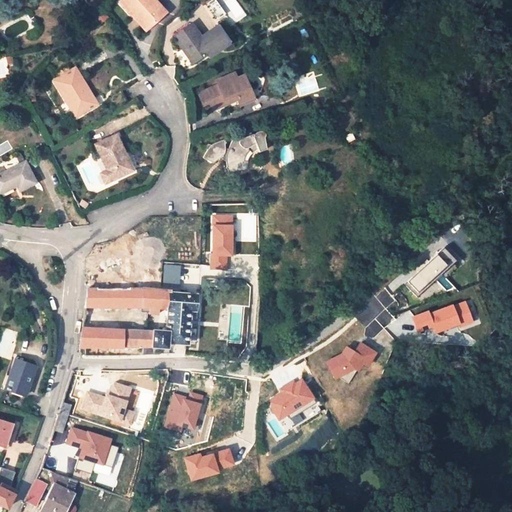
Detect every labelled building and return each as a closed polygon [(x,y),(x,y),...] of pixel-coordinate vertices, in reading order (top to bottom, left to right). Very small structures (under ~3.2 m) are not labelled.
[(151,3),(153,0),(120,0),(120,1),(146,29),(162,14),(151,3)] [(165,12),(154,0),(153,0),(151,3),(162,14),(165,12)] [(69,7),(77,11),(78,10),(80,6),(73,1),(69,7)] [(82,20),(77,15),(73,19),(79,23),(82,20)] [(207,51),(209,55),(212,59),(232,45),(221,25),(202,39),(209,49),(207,51)] [(192,27),(177,38),(194,66),(209,55),(207,51),(199,41),(192,27)] [(202,39),(199,41),(207,51),(209,49),(202,39)] [(53,80),(66,101),(69,100),(78,115),(96,104),(74,67),(53,80)] [(229,81),(236,78),(233,73),(226,76),(229,81)] [(209,101),(213,110),(226,104),(224,100),(235,95),(237,99),(251,93),(243,75),(236,78),(229,81),(226,76),(215,81),(217,85),(198,93),(203,103),(209,101)] [(126,102),(119,90),(108,97),(114,109),(126,102)] [(238,102),(252,96),(251,93),(237,99),(238,102)] [(226,104),(237,99),(235,95),(224,100),(226,104)] [(75,117),(78,115),(69,100),(66,101),(75,117)] [(255,133),(251,135),(257,149),(258,152),(265,149),(264,138),(265,136),(265,135),(265,134),(264,133),(263,132),(262,131),(261,131),(257,132),(256,133),(255,133)] [(256,150),(257,149),(251,135),(248,135),(244,137),(241,140),(237,134),(231,142),(228,148),(226,153),(226,160),(227,165),(229,171),(247,169),(246,167),(246,164),(247,162),(247,159),(248,156),(250,155),(252,152),(254,151),(256,150)] [(116,135),(95,144),(111,179),(129,171),(121,153),(124,152),(116,135)] [(226,153),(228,148),(225,148),(225,139),(221,141),(216,143),(213,145),(211,146),(210,146),(209,146),(208,146),(207,147),(207,148),(207,150),(207,151),(207,152),(204,157),(204,158),(214,162),(221,157),(226,160),(226,153)] [(124,152),(121,153),(129,171),(132,169),(124,152)] [(22,157),(17,160),(19,164),(0,173),(0,192),(17,185),(19,189),(35,181),(22,157)] [(232,215),(212,215),(212,226),(213,254),(210,254),(210,269),(227,269),(226,255),(232,255),(232,226),(233,226),(232,215)] [(453,258),(442,248),(404,284),(414,295),(453,258)] [(416,298),(455,261),(453,258),(414,295),(416,298)] [(87,288),(84,306),(91,306),(148,306),(148,313),(157,314),(158,307),(161,308),(165,289),(161,289),(158,288),(140,287),(87,288)] [(195,294),(185,293),(169,292),(169,290),(165,289),(161,308),(167,308),(166,327),(165,327),(164,327),(162,327),(162,328),(161,330),(153,329),(153,330),(152,345),(166,346),(166,341),(186,342),(189,309),(194,309),(195,294)] [(411,318),(416,332),(432,326),(434,333),(457,324),(458,327),(471,322),(463,302),(451,307),(451,306),(428,314),(427,312),(411,318)] [(89,327),(90,318),(82,318),(81,327),(89,327)] [(81,327),(78,346),(91,345),(121,345),(152,345),(153,330),(146,330),(89,327),(81,327)] [(340,354),(325,362),(333,378),(344,372),(342,369),(349,365),(356,370),(361,362),(365,365),(373,353),(359,343),(355,349),(353,353),(346,348),(345,348),(340,354)] [(35,366),(14,359),(4,388),(24,395),(35,366)] [(294,383),(292,381),(279,389),(281,392),(270,399),(270,406),(277,419),(286,414),(289,418),(315,403),(302,381),(295,385),(294,383)] [(87,391),(81,408),(119,420),(122,409),(129,387),(114,383),(111,384),(109,390),(107,395),(106,394),(105,397),(87,391)] [(174,394),(164,426),(180,431),(181,425),(192,428),(201,396),(190,393),(188,398),(188,401),(183,400),(184,397),(174,394)] [(61,401),(52,429),(61,432),(70,404),(61,401)] [(132,412),(122,409),(119,420),(128,423),(132,412)] [(10,431),(13,422),(0,418),(0,445),(2,447),(7,430),(10,431)] [(77,458),(74,468),(90,473),(94,461),(111,467),(117,446),(108,443),(109,438),(87,431),(87,432),(70,427),(65,442),(81,447),(81,449),(84,450),(81,460),(77,458)] [(5,447),(10,431),(7,430),(2,447),(5,447)] [(190,481),(204,476),(207,476),(218,472),(218,469),(233,464),(229,449),(213,454),(213,453),(201,456),(200,453),(183,458),(190,481)] [(1,468),(0,470),(0,481),(2,482),(9,486),(15,475),(1,468)] [(41,510),(43,511),(62,511),(72,492),(77,480),(53,471),(50,470),(54,483),(41,510)] [(47,483),(36,477),(25,500),(36,505),(47,483)] [(0,503),(6,507),(15,489),(9,486),(2,482),(0,486),(0,503)]
